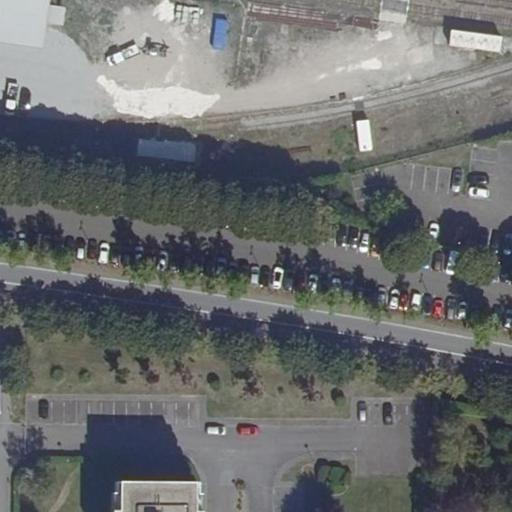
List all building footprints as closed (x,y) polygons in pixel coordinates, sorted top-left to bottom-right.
[(48,0),(0,0),(0,17),(45,24),(48,0)] [(90,32),(152,42),(157,13),(94,3),(90,32)] [(45,24),(0,17),(0,45),(41,51),(45,24)] [(503,42),(450,36),(449,51),(502,56),(503,42)] [(192,511),(193,483),(118,483),(118,511),(111,511),(110,511),(192,511)]
